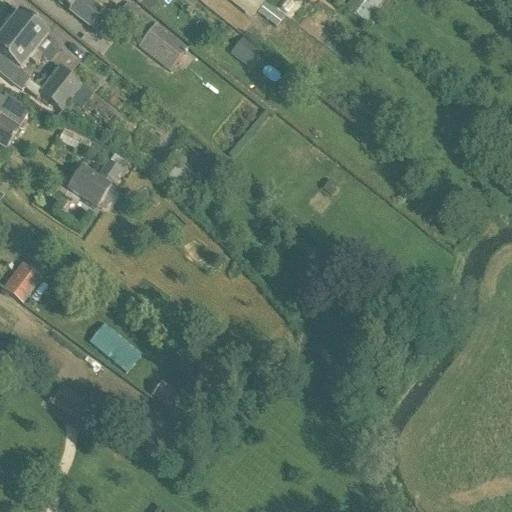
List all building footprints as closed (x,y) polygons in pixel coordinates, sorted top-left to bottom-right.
[(53,0),(89,28),(101,12),(85,0),(53,0)] [(260,0),(228,0),(252,18),(264,2),(260,0)] [(118,14),(129,23),(126,27),(143,40),(155,25),(127,3),(118,14)] [(264,5),(257,15),(276,29),(283,20),(264,5)] [(49,65),(62,49),(48,37),(19,15),(0,38),(0,74),(20,91),(23,88),(36,99),(39,95),(60,111),(70,98),(81,107),(91,94),(60,70),(43,91),(20,72),(30,60),(36,65),(42,59),(49,65)] [(169,73),(187,50),(156,25),(138,48),(169,73)] [(242,39),(230,55),(245,66),(257,50),(242,39)] [(2,99),(0,97),(0,145),(6,149),(20,128),(29,112),(4,96),(2,99)] [(108,161),(100,175),(115,184),(123,170),(119,168),(109,162),(108,161)] [(94,209),(110,186),(83,168),(68,192),(94,209)] [(42,281),(39,279),(26,269),(21,266),(3,291),(23,305),(42,281)] [(151,398),(176,416),(188,401),(163,382),(151,398)] [(78,425),(90,408),(63,388),(51,405),(78,425)]
